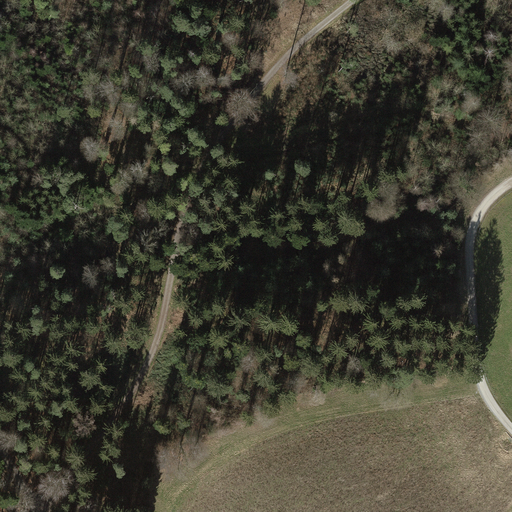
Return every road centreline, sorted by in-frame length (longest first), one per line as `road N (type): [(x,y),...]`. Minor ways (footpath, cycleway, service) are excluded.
road 1 (track): [(37,511),(134,384),(162,317),(180,219),(205,159),(291,49),(351,0)]
road 2 (track): [(511,182),(477,214),(469,245),(480,384),(511,429)]
